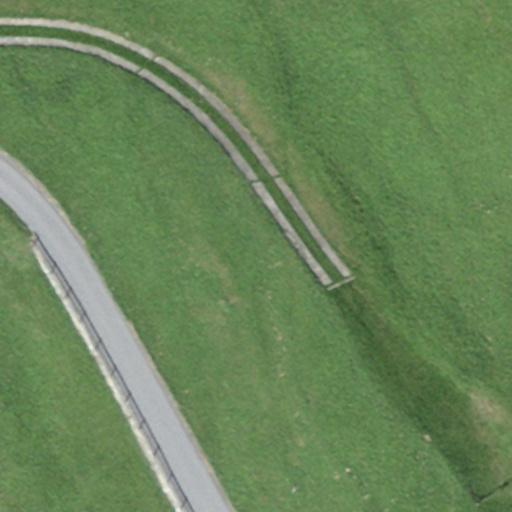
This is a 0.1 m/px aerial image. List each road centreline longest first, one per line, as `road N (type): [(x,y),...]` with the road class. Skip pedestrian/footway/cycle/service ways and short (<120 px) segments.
road 1 (track): [(0,36),(40,34),(109,54),(192,93),(255,149),(342,279)]
road 2 (unclassified): [(122,342),(69,255),(0,173)]
road 3 (unclassified): [(122,342),(210,511)]
